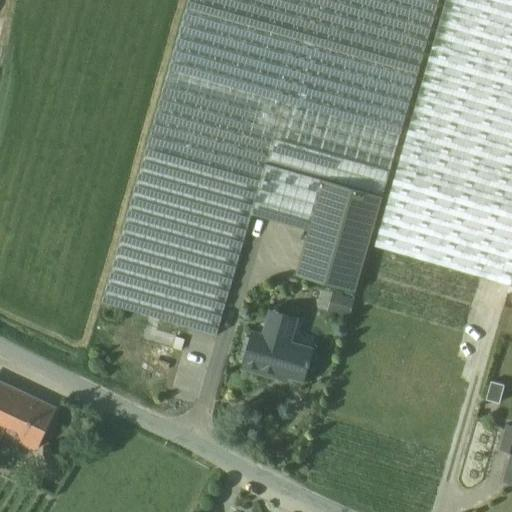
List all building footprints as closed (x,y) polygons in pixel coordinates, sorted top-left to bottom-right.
[(356,290),(383,197),(439,0),(188,0),(186,8),(101,303),(217,336),(252,214),(307,229),(295,273),(356,290)] [(511,285),(511,0),(445,0),(374,246),(511,285)] [(349,312),(352,295),(330,292),(327,308),(349,312)] [(304,382),(313,349),(291,343),(297,319),(270,311),(263,335),(253,332),(242,369),(286,382),(288,377),(304,382)] [(486,380),(482,398),(496,402),(500,383),(486,380)] [(37,451),(57,407),(0,381),(0,440),(3,435),(37,451)] [(511,483),(511,427),(508,426),(501,449),(511,452),(511,454),(504,481),(511,483)]
